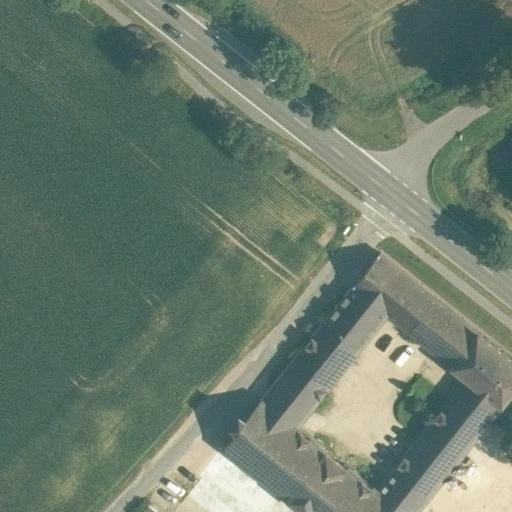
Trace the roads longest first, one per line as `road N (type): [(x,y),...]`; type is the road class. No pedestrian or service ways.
road 1 (unclassified): [(390,194),(380,221),(115,511)]
road 2 (primary): [(142,0),(390,194)]
road 3 (unclassified): [(390,194),(441,131),(511,85)]
road 4 (primary): [(390,194),(511,287)]
